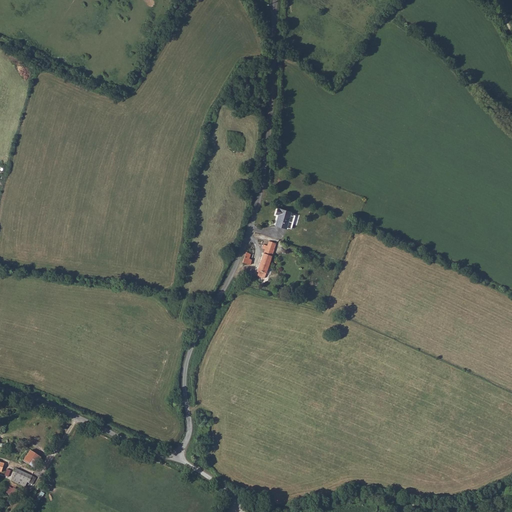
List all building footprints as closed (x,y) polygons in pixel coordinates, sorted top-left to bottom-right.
[(278,214),(274,225),(285,229),(285,228),(289,229),(294,216),(292,216),(292,214),(290,213),(277,208),(275,213),(278,214)] [(265,250),(256,275),(264,278),(276,244),(269,241),(267,246),(264,245),(263,249),(265,250)] [(247,252),(243,262),(250,265),(252,260),(249,259),(251,253),(247,252)] [(30,449),(23,460),(34,467),(41,456),(30,449)] [(16,469),(12,481),(19,483),(21,479),(23,480),(21,484),(26,486),(27,481),(30,482),(33,476),(16,469)]
